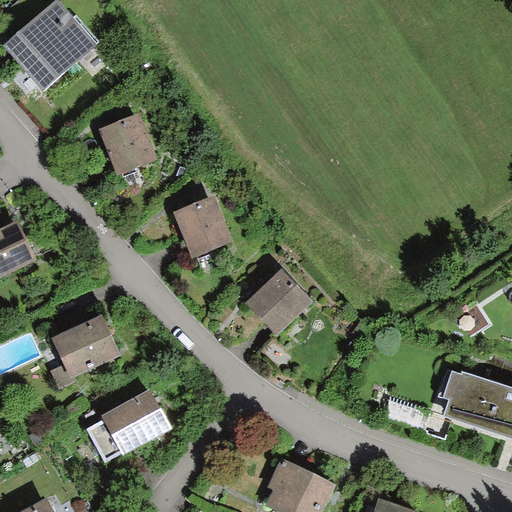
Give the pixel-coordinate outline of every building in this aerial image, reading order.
[(50,88),(100,42),(61,0),(55,0),(8,43),(50,88)] [(161,159),(143,113),(103,129),(120,175),(161,159)] [(218,195),(175,210),(191,256),(234,241),(218,195)] [(0,278),(41,260),(22,220),(0,229),(0,278)] [(313,300),(283,267),(246,301),(276,334),(313,300)] [(73,378),(123,355),(105,315),(55,337),(73,378)] [(511,388),(459,371),(458,373),(443,368),(429,412),(390,400),(385,416),(426,429),(425,432),(444,438),(450,420),(511,439),(511,388)] [(126,454),(173,429),(153,390),(106,415),(126,454)] [(320,511),(334,483),(279,458),(266,486),(271,488),(262,507),(272,511),(320,511)] [(57,511),(49,498),(23,511),(57,511)] [(414,511),(375,500),(370,511),(414,511)]
